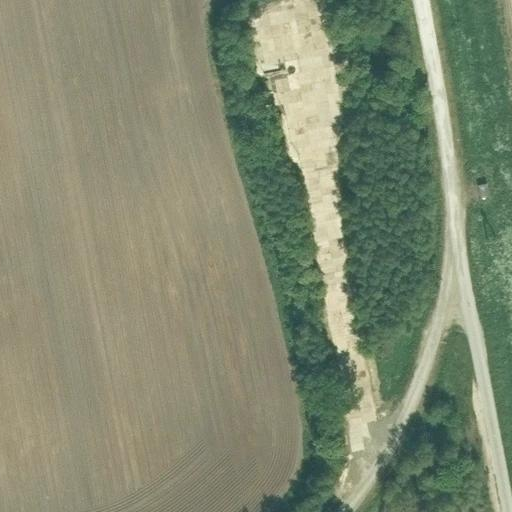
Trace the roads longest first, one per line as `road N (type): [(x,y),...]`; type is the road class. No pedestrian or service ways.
road 1 (unclassified): [(419,0),(445,147),(452,275),(392,442),(344,511)]
road 2 (track): [(357,498),(363,431),(293,74)]
road 3 (track): [(452,275),(506,511)]
